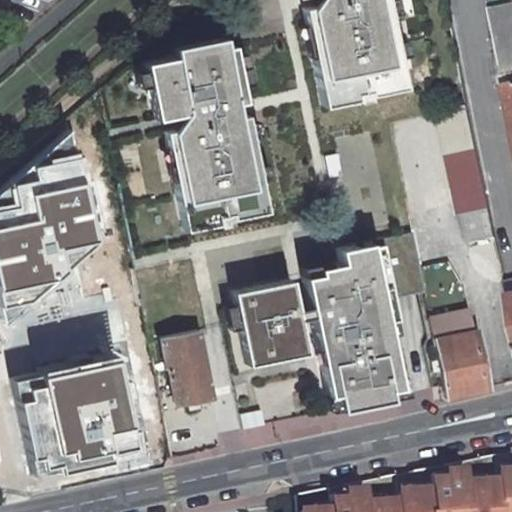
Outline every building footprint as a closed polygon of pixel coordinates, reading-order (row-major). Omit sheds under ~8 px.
[(323,0),(324,4),(300,8),(302,23),(311,22),(317,55),(310,56),(320,104),(354,97),(352,91),(364,88),(366,94),(403,86),(385,0),(323,0)] [(511,2),(486,7),(502,85),(511,133),(511,2)] [(240,100),(227,42),(140,60),(153,117),(183,111),(184,125),(161,129),(164,145),(172,143),(178,177),(171,178),(182,227),(214,222),(212,214),(224,211),(226,218),(262,209),(242,115),(216,118),(215,105),(240,100)] [(468,104),(437,110),(457,213),(462,212),(467,241),(494,236),(468,104)] [(104,243),(76,132),(0,198),(0,317),(3,330),(104,243)] [(328,177),(341,174),(336,153),(323,156),(328,177)] [(316,272),(299,276),(323,393),(332,390),(336,407),(385,399),(383,388),(394,385),(381,318),(390,316),(375,242),(366,244),(366,242),(334,247),(337,262),(314,266),(316,272)] [(115,311),(140,306),(132,267),(107,272),(115,311)] [(511,279),(503,281),(511,327),(511,279)] [(286,280),(228,290),(243,362),(300,351),(286,280)] [(462,295),(422,302),(430,340),(442,399),(482,390),(462,295)] [(124,331),(144,326),(140,310),(120,315),(124,331)] [(194,327),(154,334),(160,366),(164,365),(171,401),(206,395),(194,327)] [(119,353),(9,378),(32,482),(143,457),(119,353)] [(262,410),(239,413),(241,428),(264,425),(262,410)] [(511,511),(511,456),(459,467),(418,475),(420,511),(511,511)] [(420,511),(418,475),(393,480),(331,492),(315,495),(316,511),(420,511)] [(316,511),(315,495),(291,500),(291,511),(316,511)]
